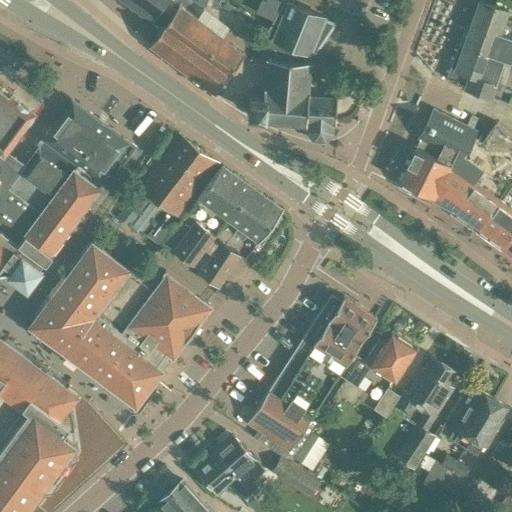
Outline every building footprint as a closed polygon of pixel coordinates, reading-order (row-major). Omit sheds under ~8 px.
[(169,16),(159,8),(164,0),(122,0),(159,27),(149,42),(215,91),(244,52),(222,36),(229,28),(203,9),(197,17),(178,4),(169,16)] [(511,36),(511,20),(505,18),(508,9),(481,0),(479,0),(471,22),(511,36)] [(325,17),(288,1),(287,3),(285,2),(262,39),(258,46),(276,47),(275,56),(269,56),(266,86),(264,86),(263,94),(249,92),(247,110),(262,111),(261,121),(261,120),(261,121),(306,125),(306,131),(313,139),(325,140),(333,132),(334,123),(336,124),(339,96),(310,94),(311,90),(309,90),(311,61),(304,60),(305,51),(310,53),(313,49),(315,50),(332,24),(324,21),(325,17)] [(461,44),(464,45),(509,61),(511,62),(511,36),(471,22),(469,22),(461,44)] [(463,48),(460,47),(455,63),(459,72),(470,76),(466,89),(493,99),(493,97),(504,101),(511,90),(511,62),(509,61),(464,45),(463,48)] [(0,274),(7,273),(26,287),(40,268),(39,267),(43,261),(44,263),(51,254),(49,252),(98,187),(86,178),(90,172),(77,162),(66,176),(41,210),(9,186),(0,198),(0,148),(3,151),(41,99),(2,70),(0,70),(0,274)] [(41,210),(66,176),(77,162),(104,126),(72,102),(45,138),(9,186),(41,210)] [(438,200),(461,169),(468,155),(477,137),(473,135),(476,130),(433,108),(418,136),(419,139),(401,173),(403,181),(411,185),(411,187),(438,200)] [(511,179),(511,132),(497,123),(492,131),(488,128),(480,139),(477,137),(468,155),(461,169),(438,200),(454,208),(480,227),(511,179)] [(105,183),(132,147),(104,126),(77,162),(90,172),(105,183)] [(178,214),(218,160),(179,131),(139,185),(178,214)] [(228,217),(253,184),(222,162),(198,195),(228,217)] [(0,198),(9,186),(0,179),(0,198)] [(504,244),(511,233),(511,179),(480,227),(504,244)] [(258,239),(282,206),(253,184),(228,217),(239,225),(233,233),(242,240),(248,232),(258,239)] [(192,266),(216,235),(195,219),(171,250),(192,266)] [(165,238),(172,228),(162,221),(155,231),(165,238)] [(152,286),(92,241),(37,314),(38,315),(41,332),(40,334),(124,395),(125,394),(142,391),(144,392),(209,304),(164,270),(152,286)] [(240,256),(218,241),(196,272),(218,287),(240,256)] [(147,248),(142,255),(147,259),(153,252),(147,248)] [(290,448),(376,315),(343,294),(328,317),(318,310),(247,420),(290,448)] [(415,345),(393,331),(392,329),(390,330),(390,331),(384,341),(377,337),(363,360),(358,357),(345,377),(356,384),(369,363),(393,379),(394,381),(396,380),(395,378),(415,347),(417,347),(417,345),(415,345)] [(66,386),(24,356),(3,340),(0,340),(0,511),(22,511),(36,495),(52,491),(76,459),(74,442),(62,433),(68,426),(71,425),(66,386)] [(412,404),(429,415),(435,405),(439,407),(447,394),(445,392),(458,371),(430,354),(407,391),(403,388),(400,394),(399,394),(393,404),(407,413),(412,404)] [(385,415),(392,404),(398,394),(387,386),(374,408),(385,415)] [(448,437),(465,446),(493,397),(479,389),(464,415),(461,414),(448,437)] [(485,446),(493,432),(492,431),(507,405),(493,397),(465,446),(475,452),(480,443),(485,446)] [(414,468),(436,434),(417,420),(394,454),(414,468)] [(269,510),(274,506),(241,469),(254,458),(232,433),(214,450),(258,501),(263,504),(269,510)] [(501,438),(494,450),(502,455),(509,443),(501,438)] [(511,461),(511,438),(509,443),(502,455),(511,461)] [(258,501),(214,450),(194,467),(215,492),(226,483),(236,495),(239,493),(255,511),(263,504),(258,501)] [(428,470),(422,481),(432,487),(438,476),(440,478),(446,468),(451,470),(457,459),(446,452),(441,461),(435,458),(428,470)] [(311,495),(321,480),(280,455),(270,470),(311,495)] [(468,466),(457,459),(451,470),(462,477),(468,466)] [(475,487),(473,486),(461,505),(472,511),(485,511),(493,499),(492,498),(498,489),(480,478),(475,487)] [(167,511),(209,511),(180,479),(156,500),(167,511)] [(494,511),(511,511),(511,489),(510,493),(508,491),(494,511)]
